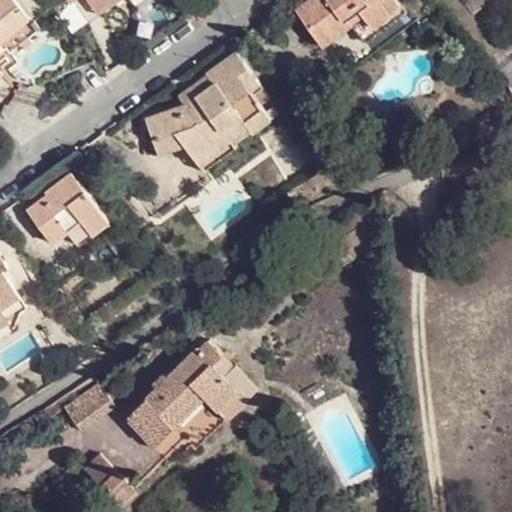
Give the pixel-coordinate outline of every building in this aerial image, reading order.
[(0,0),(0,81),(12,73),(0,56),(0,33),(8,27),(16,36),(39,18),(24,0),(0,0)] [(103,0),(97,5),(102,12),(120,0),(103,0)] [(310,0),(302,6),(332,45),(357,28),(369,19),(382,37),(405,20),(391,3),(395,0),(310,0)] [(395,0),(391,3),(405,20),(418,11),(409,0),(395,0)] [(369,19),(357,28),(371,45),(382,37),(369,19)] [(0,33),(0,48),(16,36),(8,27),(0,33)] [(216,78),(193,97),(151,110),(161,140),(188,133),(192,143),(199,152),(238,123),(246,133),(257,124),(262,128),(278,116),(266,100),(274,92),(242,44),(209,68),(216,78)] [(184,86),(193,97),(216,78),(209,68),(184,86)] [(238,123),(199,152),(207,162),(246,133),(238,123)] [(188,133),(161,140),(164,152),(192,143),(188,133)] [(68,182),(36,204),(60,235),(76,222),(87,237),(116,213),(79,164),(63,176),(68,182)] [(368,233),(355,215),(325,235),(337,253),(368,233)] [(0,308),(10,302),(6,297),(22,285),(4,258),(13,256),(0,236),(0,308)] [(212,396),(224,409),(242,393),(201,348),(137,405),(163,434),(171,427),(181,425),(212,396)] [(80,428),(115,404),(99,379),(63,403),(80,428)] [(235,418),(224,409),(192,439),(203,451),(235,418)] [(103,449),(91,459),(99,472),(96,476),(112,492),(126,478),(103,449)]
